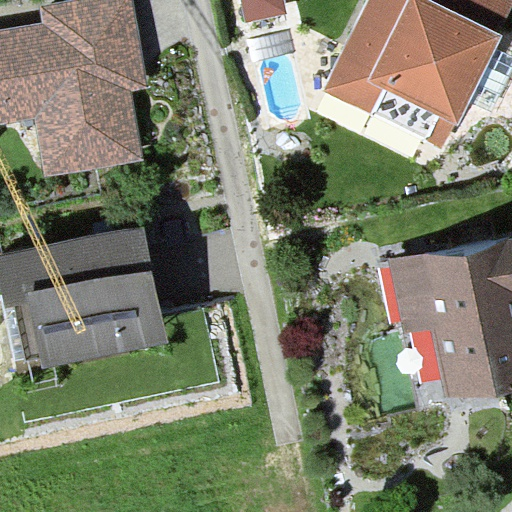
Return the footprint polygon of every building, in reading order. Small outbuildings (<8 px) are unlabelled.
[(46,29),(0,36),(0,117),(38,112),(48,170),(137,156),(126,86),(141,83),(127,0),(100,0),(43,10),(46,29)] [(282,0),(240,0),(244,20),(285,12),(282,0)] [(506,0),(369,0),(328,88),(439,141),(506,0)] [(141,209),(3,237),(25,341),(163,312),(141,209)] [(511,224),(396,250),(410,311),(435,305),(451,375),(511,361),(511,224)]
